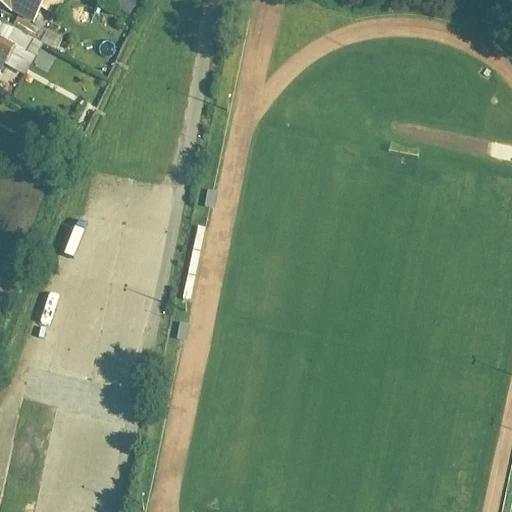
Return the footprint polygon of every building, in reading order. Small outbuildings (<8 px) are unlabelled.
[(34,24),(46,0),(0,0),(0,7),(19,17),(34,24)] [(120,0),(117,5),(130,14),(138,0),(120,0)] [(392,19),(350,28),(304,44),(265,86),(286,7),(248,2),(144,511),(499,511),(511,455),(511,68),(494,48),(444,25),(392,19)] [(34,24),(19,17),(13,29),(42,43),(48,31),(34,24)] [(36,55),(42,43),(13,29),(0,22),(0,37),(15,45),(36,55)] [(0,75),(15,45),(0,37),(0,75)]
